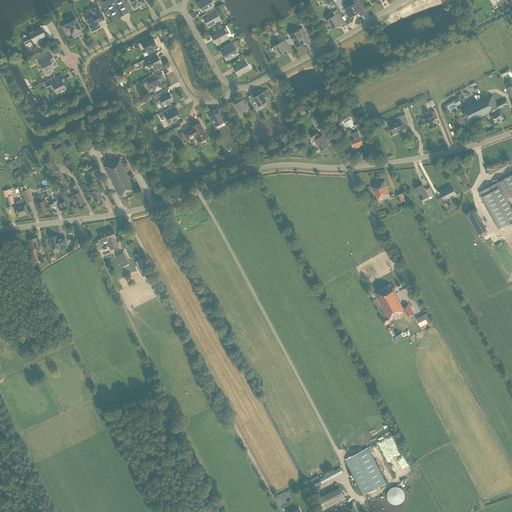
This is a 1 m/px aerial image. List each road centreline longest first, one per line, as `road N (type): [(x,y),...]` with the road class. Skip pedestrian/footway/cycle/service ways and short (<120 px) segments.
road 1 (tertiary): [(0,231),(138,210),(259,168),(415,159),(511,131)]
road 2 (track): [(77,220),(224,511)]
road 3 (unclassified): [(233,89),(406,0)]
